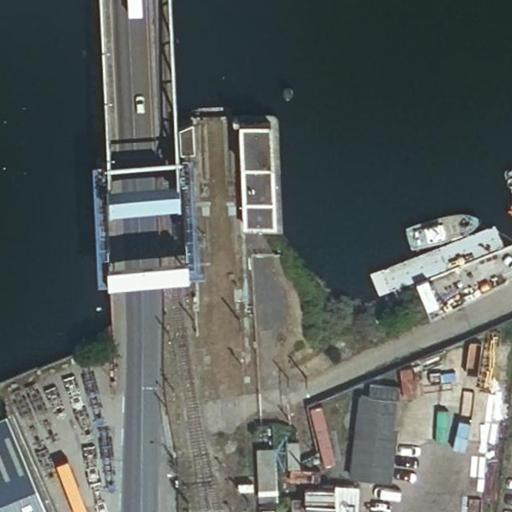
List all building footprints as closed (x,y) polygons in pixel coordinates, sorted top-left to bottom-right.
[(281,227),(277,121),(277,120),(244,121),(248,229),(281,227)] [(197,121),(184,127),(186,152),(199,151),(197,121)] [(364,400),(355,481),(392,486),(402,405),(364,400)] [(0,511),(48,511),(4,408),(0,409),(0,511)] [(303,446),(290,447),(291,474),(304,474),(303,446)] [(282,452),(258,452),(260,508),(283,508),(282,452)]
